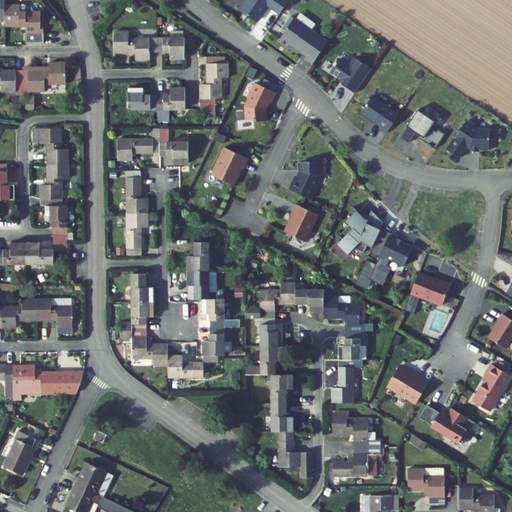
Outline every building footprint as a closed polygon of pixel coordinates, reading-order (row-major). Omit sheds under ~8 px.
[(266,6),(280,15),(287,4),(282,0),(245,0),(246,0),(241,9),(242,13),(257,23),(264,12),(263,11),(266,6)] [(28,5),(5,5),(5,20),(6,27),(27,27),(27,41),(45,40),(44,24),(41,24),(41,12),(28,12),(28,5)] [(282,31),(285,33),(293,20),(290,18),(282,31)] [(313,65),(328,43),(293,20),(285,33),(279,42),(287,48),(289,46),(307,58),(306,60),(313,65)] [(134,57),(134,63),(141,63),(149,63),(149,57),(157,57),(156,41),(127,42),(127,36),(113,36),(113,58),(134,57)] [(183,40),(156,41),(157,57),(170,56),(170,63),(184,63),(183,49),(183,40)] [(214,107),(214,99),(217,99),(220,99),(220,79),(227,79),(227,64),(222,64),(222,57),(205,57),(206,85),(198,85),(199,107),(214,107)] [(355,94),(372,70),(355,59),(349,67),(339,60),(336,64),(336,63),(334,66),(335,66),(331,73),(341,80),(340,82),(346,86),(345,87),(355,94)] [(31,92),(46,92),(46,86),(66,85),(66,64),(51,64),(51,71),(23,72),(23,86),(31,86),(31,92)] [(16,86),(23,86),(23,72),(0,71),(0,87),(1,87),(1,93),(16,93),(16,86)] [(262,89),(274,95),(278,85),(266,80),(262,89)] [(267,124),(266,113),(269,105),(271,106),(276,95),(274,95),(262,89),(256,87),(249,102),(250,102),(247,110),(248,123),(257,122),(258,124),(267,124)] [(128,114),(157,113),(157,98),(142,99),(142,92),(127,92),(128,114)] [(170,92),(171,98),(157,98),(157,113),(157,123),(169,124),(169,113),(185,112),(184,92),(170,92)] [(380,130),(388,134),(400,115),(373,97),(361,115),(372,122),(373,121),(377,124),(376,125),(382,128),(380,130)] [(436,150),(446,135),(439,131),(437,133),(431,129),(435,123),(418,111),(407,128),(420,137),(419,139),(429,145),(428,147),(432,149),(433,148),(436,150)] [(467,148),(470,149),(489,151),(489,149),(492,149),(493,141),(490,140),(491,130),(476,129),(475,128),(475,125),(470,122),(467,123),(466,122),(447,151),(460,159),(467,148)] [(49,145),(49,165),(69,165),(69,150),(62,151),(62,130),(34,130),(34,145),(49,145)] [(133,156),(161,156),(160,130),(153,130),(153,140),(119,141),(119,163),(133,163),(133,156)] [(167,143),(167,130),(160,130),(161,156),(161,159),(174,158),(174,165),(189,165),(188,143),(167,143)] [(250,160),(227,149),(213,176),(236,187),(242,176),(241,174),(243,170),(245,171),(250,160)] [(292,192),(312,201),(318,187),(317,187),(322,176),(321,162),(302,164),(303,174),(304,174),(301,179),(300,178),(299,178),(299,179),(298,179),(292,192)] [(0,165),(0,201),(1,201),(14,201),(14,188),(8,188),(8,165),(0,165)] [(42,207),(47,207),(62,207),(62,180),(69,180),(69,165),(49,165),(48,185),(42,186),(42,207)] [(124,173),(125,215),(145,215),(145,200),(138,200),(138,173),(124,173)] [(321,217),(299,206),(294,217),(294,218),(294,219),(296,220),(293,225),(292,225),(288,234),(308,244),(321,217)] [(68,243),(68,207),(62,207),(47,207),(47,221),(51,220),(52,243),(68,243)] [(369,222),(366,221),(355,209),(354,209),(358,213),(348,223),(351,227),(341,238),(344,241),(339,246),(350,256),(348,258),(349,258),(356,251),(371,257),(386,225),(371,218),(374,213),(373,213),(369,222)] [(139,230),(145,230),(145,215),(125,215),(125,257),(139,257),(139,230)] [(399,241),(390,237),(380,258),(388,262),(388,260),(405,268),(414,248),(405,244),(399,241)] [(52,254),(68,253),(68,243),(52,243),(52,252),(38,252),(37,246),(24,246),(24,266),(52,266),(52,254)] [(189,257),(190,271),(211,271),(211,243),(196,243),(195,257),(189,257)] [(0,252),(0,266),(24,266),(24,246),(10,246),(10,252),(0,252)] [(196,299),(203,299),(211,299),(211,271),(190,271),(190,285),(196,285),(196,299)] [(420,274),(411,295),(442,308),(452,286),(441,282),(441,283),(428,277),(427,278),(420,275),(421,274),(420,274)] [(145,276),(131,276),(132,305),(154,304),(153,290),(146,290),(145,276)] [(276,320),(276,306),(296,306),(296,291),(296,284),(282,284),(282,291),(261,292),(261,311),(243,312),(243,321),(261,320),(276,320)] [(310,305),(310,312),(325,312),(325,298),(325,290),(296,291),(296,306),(310,305)] [(345,319),(345,325),(345,332),(368,332),(381,332),(381,324),(368,325),(360,325),(360,305),(339,305),(339,298),(325,298),(325,312),(325,319),(345,319)] [(225,320),(225,299),(211,299),(203,299),(203,314),(211,314),(211,327),(225,327),(239,327),(239,321),(225,320)] [(2,307),(1,313),(0,313),(0,328),(14,329),(14,322),(36,322),(36,300),(21,300),(21,307),(2,307)] [(51,307),(51,300),(36,300),(36,322),(57,322),(57,335),(71,335),(71,307),(51,307)] [(132,325),(119,325),(119,333),(147,332),(147,318),(154,317),(154,304),(132,305),(132,325)] [(511,347),(511,320),(506,317),(501,325),(502,326),(493,341),(510,351),(511,347)] [(276,334),(276,326),(276,320),(261,320),(261,348),(283,347),(283,334),(276,334)] [(218,356),(225,356),(225,327),(211,327),(211,341),(203,341),(203,356),(218,356)] [(153,360),(154,366),(168,366),(168,356),(168,344),(147,345),(147,332),(119,333),(120,341),(132,341),(133,360),(153,360)] [(345,347),(339,347),(339,361),(360,360),(360,340),(368,339),(368,332),(345,332),(345,339),(345,347)] [(277,361),(284,361),(283,347),(261,348),(262,376),(272,375),(277,375),(277,361)] [(169,377),(203,376),(203,370),(203,363),(183,363),(183,356),(168,356),(168,366),(169,377)] [(361,360),(360,360),(339,361),(339,388),(334,389),(334,403),(355,403),(355,368),(361,368),(361,360)] [(14,396),(13,382),(13,366),(0,366),(0,381),(5,381),(5,396),(14,396)] [(36,373),(36,366),(13,366),(13,382),(14,396),(14,400),(21,400),(21,394),(21,387),(31,387),(42,387),(42,394),(66,394),(66,373),(36,373)] [(511,384),(511,376),(496,367),(489,378),(492,379),(483,394),(500,405),(511,384)] [(391,389),(421,406),(432,385),(418,377),(418,378),(403,369),(391,389)] [(294,389),(294,375),(277,375),(272,375),(273,404),(288,404),(287,390),(294,389)] [(295,418),(288,418),(288,404),(273,404),(274,431),(278,431),(295,431),(295,418)] [(465,428),(470,419),(457,411),(450,421),(443,417),(444,415),(431,407),(423,420),(466,446),(474,433),(465,428)] [(355,434),(355,448),(383,447),(383,441),(370,441),(370,419),(335,419),(335,434),(355,434)] [(4,468),(22,476),(28,463),(35,449),(36,450),(40,442),(18,431),(14,440),(17,441),(4,468)] [(103,444),(107,436),(97,431),(93,440),(103,444)] [(313,451),(295,451),(295,431),(278,431),(280,466),(302,466),(302,476),(313,476),(313,451)] [(414,443),(425,450),(427,446),(429,443),(418,436),(414,443)] [(335,477),(370,476),(370,465),(370,454),(377,454),(383,454),(383,447),(355,448),(355,456),(355,461),(349,461),(335,462),(335,477)] [(370,454),(370,465),(370,476),(378,476),(377,454),(370,454)] [(80,480),(77,480),(74,485),(104,498),(114,478),(110,476),(106,474),(105,473),(87,464),(80,480)] [(410,470),(410,490),(420,490),(425,490),(430,490),(430,495),(430,503),(444,503),(444,486),(444,476),(425,476),(425,470),(410,470)] [(99,507),(104,498),(74,485),(70,493),(74,494),(66,509),(72,511),(88,511),(92,504),(99,507)] [(479,511),(495,511),(495,494),(474,494),(474,487),(459,487),(459,508),(475,508),(480,508),(479,511)] [(386,511),(386,510),(389,510),(401,510),(400,495),(371,496),(370,511),(386,511)] [(362,511),(370,511),(371,496),(362,496),(362,511)]
